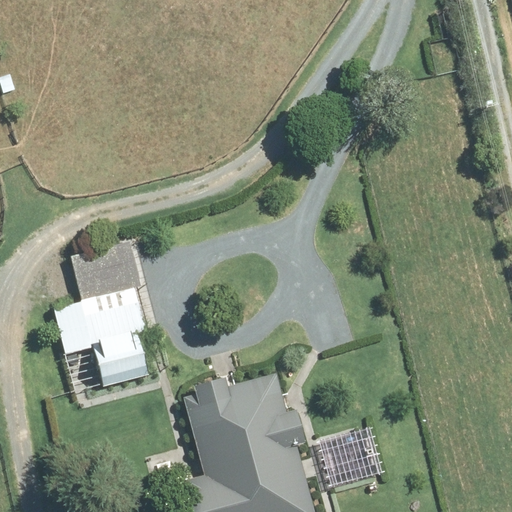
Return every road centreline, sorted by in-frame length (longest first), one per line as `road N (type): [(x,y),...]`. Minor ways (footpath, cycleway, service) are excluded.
road 1 (track): [(361,0),(247,162),(95,212),(0,276)]
road 2 (track): [(35,511),(0,293)]
road 3 (track): [(511,170),(470,0)]
